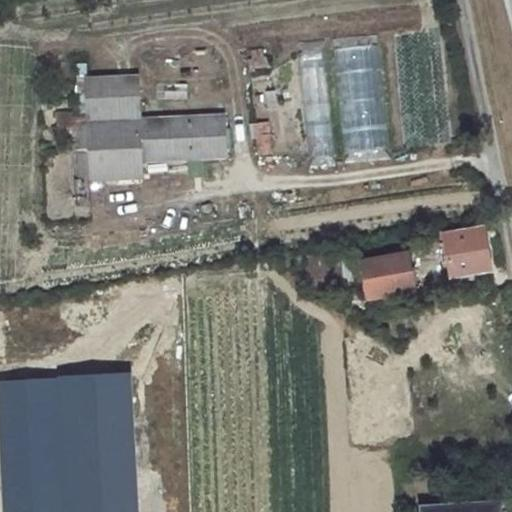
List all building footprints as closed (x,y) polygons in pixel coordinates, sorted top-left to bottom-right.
[(328,159),(324,43),(301,44),(305,160),(328,159)] [(133,76),(83,80),(87,125),(137,121),(133,76)] [(142,176),(141,160),(225,154),(223,131),(221,114),(137,121),(87,125),(91,179),(142,176)] [(252,123),(257,156),(274,153),(268,120),(252,123)] [(87,125),(73,126),(77,181),(91,179),(87,125)] [(485,229),(446,236),(452,276),(489,270),(492,270),(488,245),(485,229)] [(413,254),(368,263),(374,297),(419,289),(413,254)] [(489,270),(463,275),(464,283),(490,279),(489,270)] [(490,511),(490,501),(417,507),(417,511),(490,511)]
